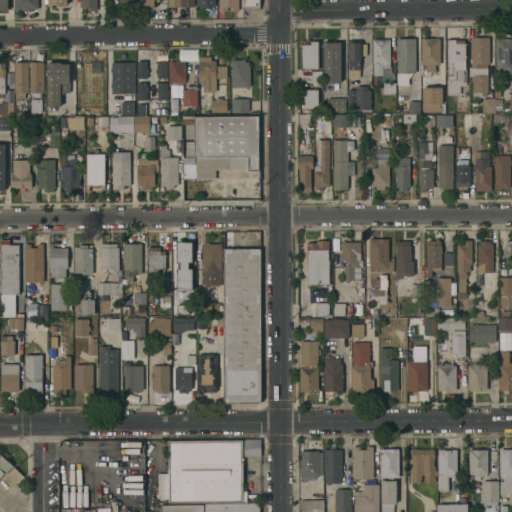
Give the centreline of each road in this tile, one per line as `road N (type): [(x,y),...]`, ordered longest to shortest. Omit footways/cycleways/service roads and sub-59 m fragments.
road 1 (residential): [(0,37),(253,34),(300,13),(511,9)]
road 2 (residential): [(0,218),(511,214)]
road 3 (residential): [(278,0),(280,511)]
road 4 (residential): [(0,417),(511,417)]
